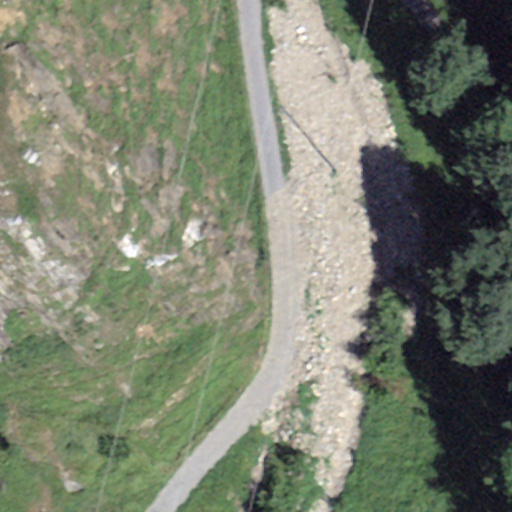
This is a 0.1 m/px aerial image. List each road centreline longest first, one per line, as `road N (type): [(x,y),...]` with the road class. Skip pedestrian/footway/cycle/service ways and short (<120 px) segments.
road 1 (track): [(241,0),(288,331),(266,396),(163,511)]
road 2 (track): [(511,113),(413,0)]
